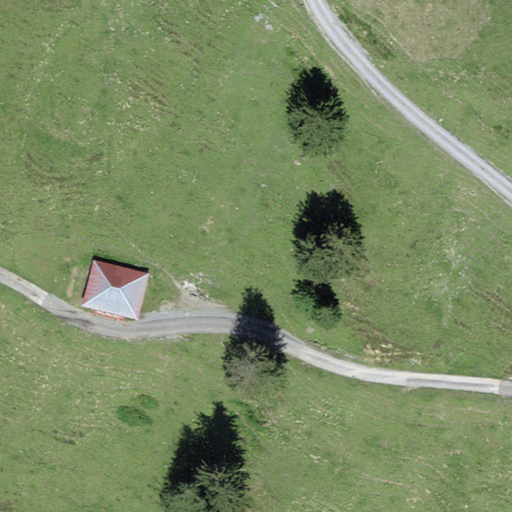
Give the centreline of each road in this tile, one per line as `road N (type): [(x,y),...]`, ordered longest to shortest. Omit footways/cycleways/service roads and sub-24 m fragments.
road 1 (track): [(0,273),(104,327),(236,325),(367,373),(511,388)]
road 2 (track): [(511,190),(388,92),(314,0)]
